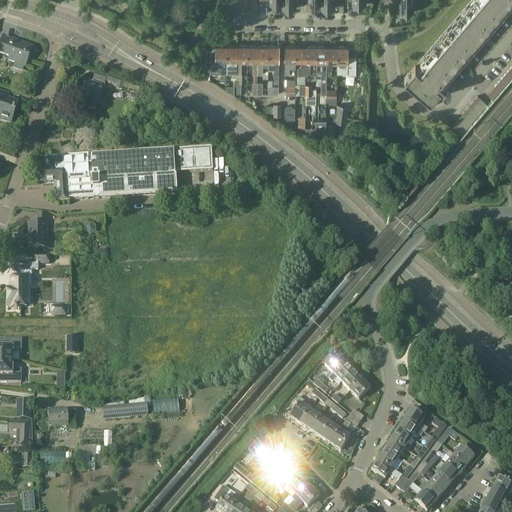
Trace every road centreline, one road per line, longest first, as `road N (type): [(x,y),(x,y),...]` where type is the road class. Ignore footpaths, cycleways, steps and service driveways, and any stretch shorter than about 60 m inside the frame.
road 1 (tertiary): [(511,367),(252,133),(62,23)]
road 2 (residential): [(355,479),(391,386),(367,311),(372,287),(430,222),(511,212)]
road 3 (residential): [(511,33),(433,114),(397,88),(380,28)]
road 4 (residential): [(380,28),(253,25),(241,21),(239,0)]
road 5 (residential): [(4,214),(52,66)]
